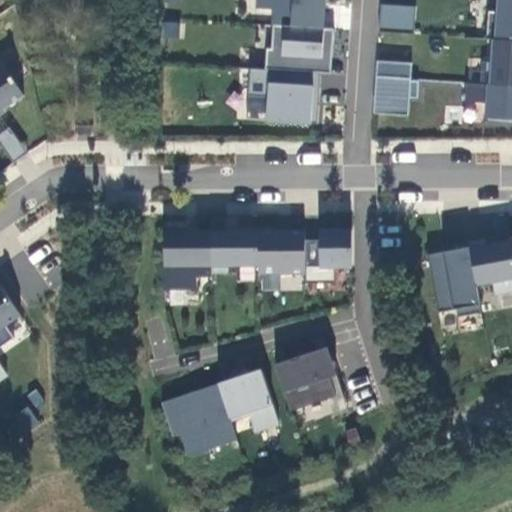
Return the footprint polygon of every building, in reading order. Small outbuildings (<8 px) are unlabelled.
[(326,0),(256,0),(256,9),(273,10),(272,25),(278,25),(324,29),(326,0)] [(511,0),(498,0),(498,12),(488,11),(486,39),(493,40),(511,41),(511,0)] [(416,7),(381,5),(379,32),(414,35),(416,7)] [(267,49),(266,70),(321,73),(322,58),(332,59),(334,29),(324,29),(278,25),(276,49),(272,49),(267,49)] [(486,85),(511,86),(511,41),(493,40),(492,63),(488,63),(486,85)] [(332,59),(322,58),(321,73),(331,74),(332,59)] [(377,61),(376,77),(411,80),(412,64),(377,61)] [(0,64),(0,112),(24,96),(1,64),(0,64)] [(320,93),(321,73),(266,70),(250,69),(248,96),(268,97),(267,121),(318,124),(319,106),(313,105),(313,93),(320,93)] [(511,122),(511,86),(486,85),(467,83),(466,102),(486,103),(485,121),(511,122)] [(75,126),(76,137),(94,136),(94,126),(75,126)] [(0,134),(0,144),(13,164),(28,154),(10,128),(0,134)] [(258,230),(211,231),(212,273),(228,273),(228,266),(258,266),(258,230)] [(305,230),(290,230),(258,230),(258,266),(259,274),(305,274),(305,240),(305,230)] [(320,240),(305,240),(305,274),(305,283),(335,283),(335,267),(352,267),(352,230),(320,230),(320,240)] [(211,231),(165,231),(165,289),(197,289),(197,276),(212,276),(212,273),(211,231)] [(485,239),(468,242),(477,286),(493,283),(496,295),(511,292),(511,244),(511,240),(497,243),(486,245),(485,239)] [(482,313),(477,286),(468,242),(451,246),(452,250),(428,255),(438,313),(457,309),(458,317),(482,313)] [(0,348),(15,339),(6,326),(21,316),(0,285),(0,348)] [(337,376),(327,348),(275,366),(291,412),(329,399),(336,397),(330,379),(337,376)] [(279,425),(261,371),(218,384),(231,422),(250,416),(256,433),(279,425)] [(348,412),(337,376),(330,379),(336,397),(329,399),(335,417),(348,412)] [(162,403),(173,437),(181,434),(189,456),(237,440),(231,422),(218,384),(162,403)] [(16,416),(27,432),(40,423),(28,407),(16,416)]
